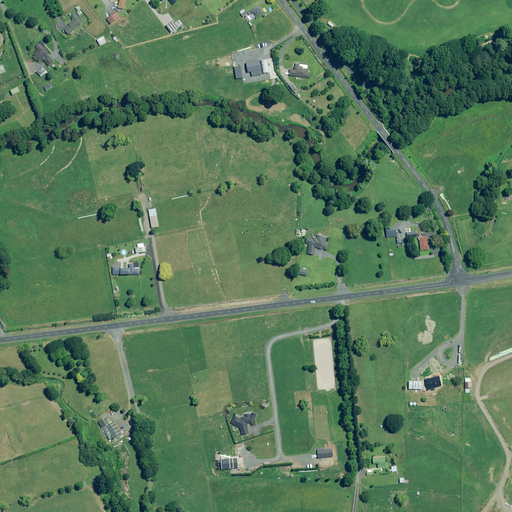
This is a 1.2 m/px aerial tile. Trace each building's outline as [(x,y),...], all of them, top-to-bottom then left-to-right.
[(119,0),(118,8),(124,9),(126,0),(119,0)] [(247,19),(246,20),(248,22),(248,21),(249,22),(255,18),(256,19),(264,14),(258,6),(251,11),(250,11),(247,13),(244,9),(240,12),(243,17),(245,16),(247,19)] [(77,12),(71,17),(73,18),(72,19),(73,20),(68,24),(69,25),(64,30),(69,35),(84,21),(82,19),(77,12)] [(120,17),(116,12),(106,19),(110,24),(120,17)] [(173,20),(166,26),(171,33),(179,27),(173,20)] [(107,43),(104,36),(97,40),(100,46),(107,43)] [(49,49),(41,41),(35,46),(36,47),(36,48),(38,50),(33,55),(34,56),(33,57),(36,61),(37,60),(39,62),(42,59),(49,66),(54,61),(47,54),(49,53),(47,51),(49,49)] [(263,73),(265,73),(265,76),(268,75),(268,72),(270,72),(267,60),(259,61),(259,63),(261,71),(261,72),(263,72),(263,73)] [(259,63),(245,65),(246,74),(250,73),(261,71),(259,63)] [(300,64),(295,63),(294,70),(290,69),(289,75),(310,78),(310,73),(307,72),(308,69),(304,68),(304,67),(299,66),(300,64)] [(46,71),(42,67),(37,72),(41,76),(46,71)] [(46,91),(53,87),(52,85),(54,84),(53,81),(44,87),(46,91)] [(294,92),(294,91),(296,94),(298,92),(296,90),(297,89),(293,83),(289,86),(294,92)] [(159,227),(156,208),(149,210),(152,228),(159,227)] [(387,237),(397,236),(397,243),(402,243),(401,237),(400,237),(399,233),(397,234),(396,227),(386,228),(387,237)] [(417,236),(417,231),(411,232),(411,228),(406,228),(407,238),(417,236)] [(315,247),(318,248),(323,249),(327,249),(328,243),(326,243),(327,237),(318,236),(317,238),(313,237),(313,239),(307,238),(306,243),(309,243),(308,246),(309,246),(308,253),(314,255),(315,247)] [(427,236),(419,237),(421,250),(429,249),(429,245),(428,245),(427,236)] [(136,253),(145,251),(146,251),(145,246),(144,247),(143,243),(138,244),(138,248),(135,248),(136,253)] [(134,264),(129,264),(129,268),(121,268),(121,267),(113,267),(113,274),(120,274),(126,274),(140,274),(140,268),(134,268),(134,264)] [(241,419),(235,416),(231,423),(240,428),(242,435),(249,433),(247,427),(248,427),(247,424),(255,422),(255,420),(257,416),(252,413),(250,416),(249,413),(245,414),(246,415),(245,416),(245,417),(242,418),(241,419)] [(111,436),(113,439),(114,440),(116,439),(115,438),(122,434),(114,421),(109,424),(105,418),(99,422),(108,438),(111,436)] [(324,450),(324,448),(317,449),(318,458),(333,457),(333,449),(324,450)] [(244,468),(243,457),(221,459),(221,469),(244,468)] [(385,463),(385,457),(373,458),(373,464),(378,464),(378,468),(383,468),(383,469),(388,469),(388,463),(385,463)]
